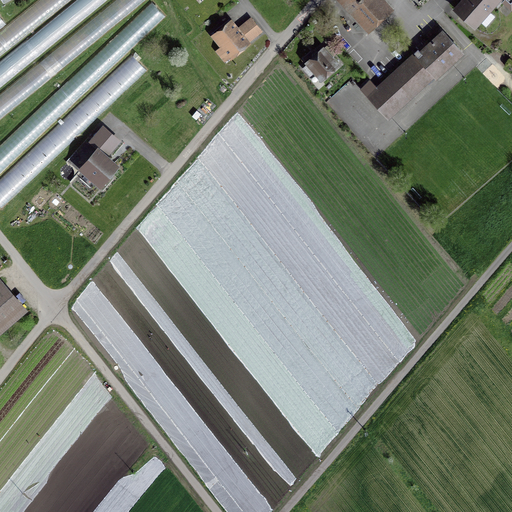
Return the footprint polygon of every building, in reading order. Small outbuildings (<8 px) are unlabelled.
[(0,171),(171,13),(158,0),(154,0),(0,143),(0,171)] [(0,115),(151,0),(118,0),(0,90),(0,115)] [(76,0),(0,60),(0,85),(108,0),(76,0)] [(0,54),(70,0),(39,0),(0,30),(0,54)] [(343,0),(369,28),(389,9),(379,0),(343,0)] [(511,0),(465,0),(457,10),(474,24),(478,19),(485,25),(487,25),(493,18),(493,15),(487,10),(495,0),(501,0),(511,8),(511,7),(511,0)] [(247,42),(261,31),(251,18),(237,29),(231,21),(213,36),(231,57),(248,43),(247,42)] [(417,56),(415,53),(377,88),(370,81),(361,89),(388,118),(434,75),(435,76),(462,52),(443,32),(417,56)] [(323,48),(307,63),(321,79),(337,65),(323,48)] [(0,203),(3,206),(149,69),(134,53),(0,178),(0,203)] [(104,129),(93,142),(105,153),(116,140),(104,129)] [(100,184),(115,166),(98,151),(82,168),(100,184)] [(0,330),(24,309),(0,281),(0,330)]
